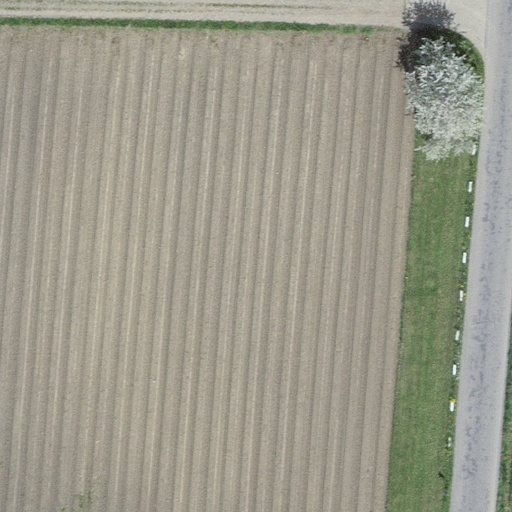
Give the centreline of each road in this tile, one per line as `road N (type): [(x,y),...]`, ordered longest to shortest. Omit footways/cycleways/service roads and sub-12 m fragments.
road 1 (unclassified): [(505,0),(494,273),(467,511)]
road 2 (track): [(504,10),(114,0)]
